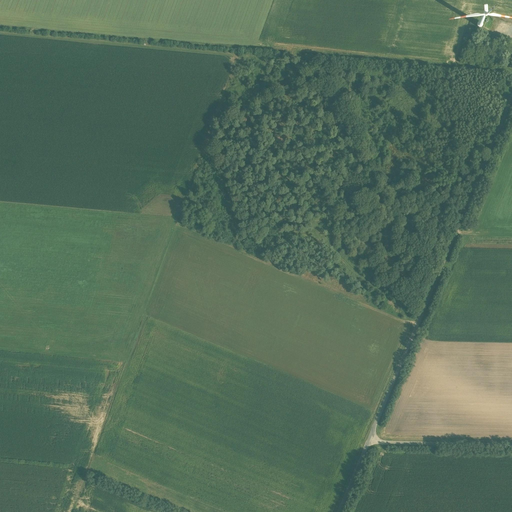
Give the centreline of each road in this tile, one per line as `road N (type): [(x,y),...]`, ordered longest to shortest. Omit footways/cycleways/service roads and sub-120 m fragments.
road 1 (unclassified): [(511,101),(369,444)]
road 2 (unclassified): [(369,444),(511,447)]
